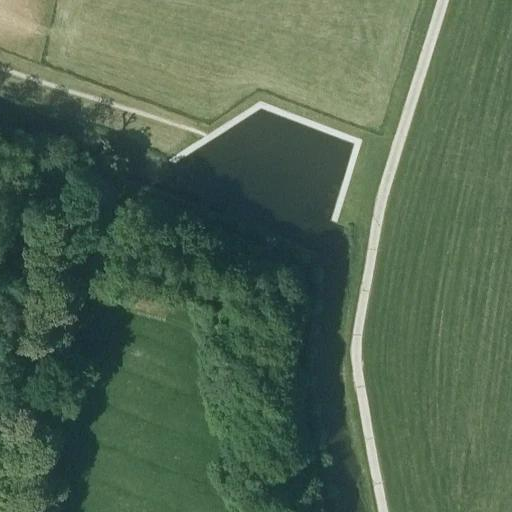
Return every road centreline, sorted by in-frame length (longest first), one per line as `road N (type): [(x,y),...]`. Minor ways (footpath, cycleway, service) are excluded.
road 1 (track): [(383,511),(354,355),(379,210),(441,0)]
road 2 (track): [(0,155),(71,169),(101,185),(89,290)]
